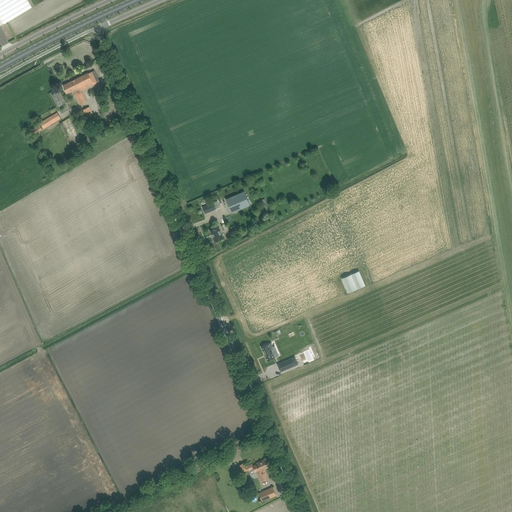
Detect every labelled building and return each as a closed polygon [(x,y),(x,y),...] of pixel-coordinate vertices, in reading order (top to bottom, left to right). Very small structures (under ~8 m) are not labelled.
[(0,0),(0,18),(3,23),(31,7),(26,0),(0,0)] [(73,90),(80,105),(87,102),(81,91),(94,84),(100,81),(94,70),(89,73),(88,73),(63,85),(67,93),(73,90)] [(89,106),(82,108),(86,120),(93,118),(89,106)] [(40,122),(44,129),(61,118),(57,112),(40,122)] [(244,191),(226,199),(232,213),(250,205),(244,191)] [(203,207),(205,213),(216,209),(213,203),(203,207)] [(218,227),(210,230),(215,242),(223,238),(218,227)] [(341,278),(348,293),(365,285),(359,271),(341,278)] [(271,342),(261,346),(267,361),(275,358),(272,351),(271,351),(270,348),(273,347),(271,342)] [(295,357),(278,364),(281,371),(298,364),(295,357)] [(256,471),(260,482),(269,478),(265,469),(269,467),(265,459),(258,462),(259,463),(257,464),(253,466),(254,468),(255,471),(256,471)] [(234,471),(236,476),(239,474),(247,470),(249,470),(252,469),(252,468),(254,468),(253,466),(253,464),(252,464),(245,467),(244,463),(239,465),(241,468),(237,470),(234,471)] [(259,493),(263,501),(276,495),(273,487),(259,493)]
